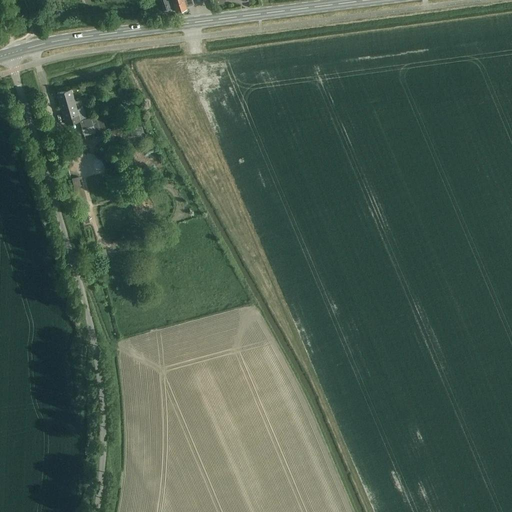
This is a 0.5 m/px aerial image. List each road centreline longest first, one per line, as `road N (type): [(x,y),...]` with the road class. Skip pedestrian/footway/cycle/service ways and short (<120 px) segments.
road 1 (unclassified): [(97,511),(104,458),(99,368),(12,53)]
road 2 (secondary): [(12,53),(372,0)]
